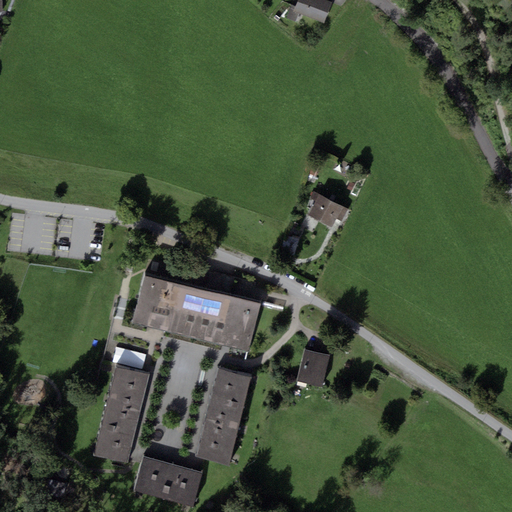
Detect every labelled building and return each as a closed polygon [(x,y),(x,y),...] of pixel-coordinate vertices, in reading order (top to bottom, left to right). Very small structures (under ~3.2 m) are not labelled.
[(298,0),(294,11),(299,13),(324,23),(332,1),(328,0),(298,0)] [(296,22),(299,13),(294,11),(290,10),(287,18),(296,22)] [(348,209),(320,195),(309,216),(332,228),(337,219),(342,221),(348,209)] [(287,253),(294,255),(298,243),(291,241),(287,253)] [(209,272),(205,290),(229,296),(233,278),(209,272)] [(205,290),(144,275),(133,323),(248,351),(260,303),(229,296),(205,290)] [(284,306),(263,301),(262,307),(282,312),(284,306)] [(330,355),(305,349),(297,381),(322,387),(330,355)] [(252,375),(218,366),(195,457),(228,466),(252,375)] [(149,375),(115,367),(94,456),(127,463),(149,375)] [(203,473),(143,457),(134,492),(193,508),(203,473)]
